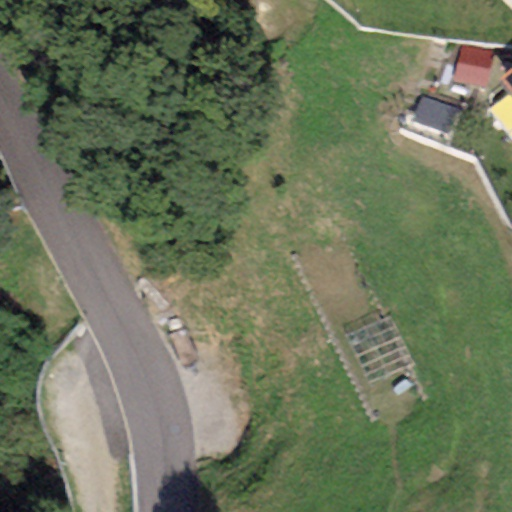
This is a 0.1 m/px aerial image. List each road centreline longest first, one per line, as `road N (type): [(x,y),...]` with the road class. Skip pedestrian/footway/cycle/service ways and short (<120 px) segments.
road 1 (tertiary): [(0,97),(126,351),(157,450),(161,511)]
road 2 (track): [(126,351),(84,417),(95,511)]
